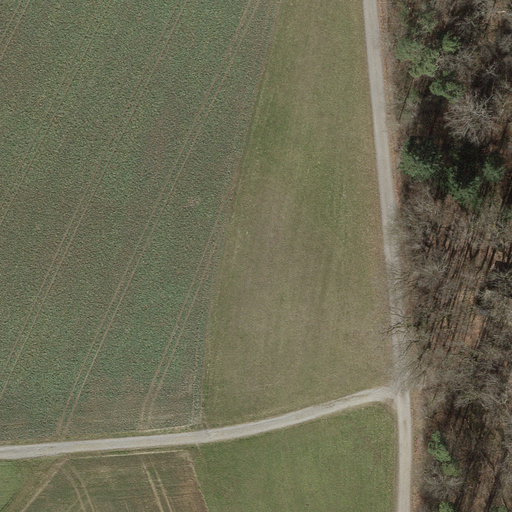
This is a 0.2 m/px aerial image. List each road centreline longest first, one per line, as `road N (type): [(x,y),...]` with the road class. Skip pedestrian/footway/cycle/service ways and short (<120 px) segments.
road 1 (track): [(511,352),(406,394),(183,443),(0,453)]
road 2 (track): [(400,511),(406,394),(373,0)]
